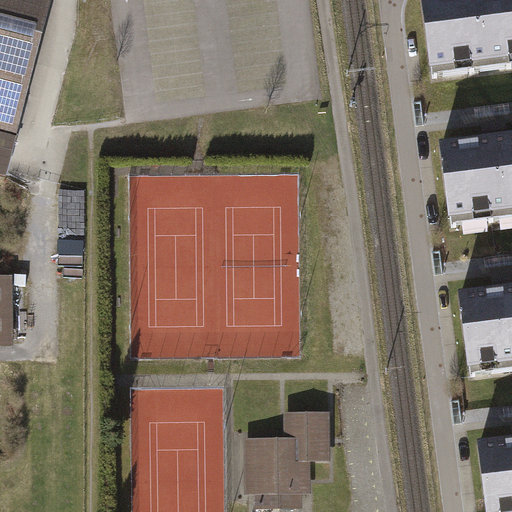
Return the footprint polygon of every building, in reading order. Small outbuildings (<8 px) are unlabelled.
[(50,0),(0,0),(0,131),(15,135),(50,0)] [(511,0),(422,0),(432,76),(511,66),(511,0)] [(509,103),(475,108),(477,120),(511,115),(509,103)] [(511,141),(496,144),(442,151),(452,232),(511,224),(511,141)] [(511,254),(485,259),(487,270),(511,266),(511,254)] [(17,279),(0,279),(0,347),(19,347),(17,279)] [(511,291),(508,292),(460,298),(470,376),(511,370),(511,291)] [(335,413),(287,413),(287,442),(249,442),(249,509),(313,510),(313,468),(335,469),(335,413)] [(511,511),(511,443),(480,448),(488,511),(511,511)]
